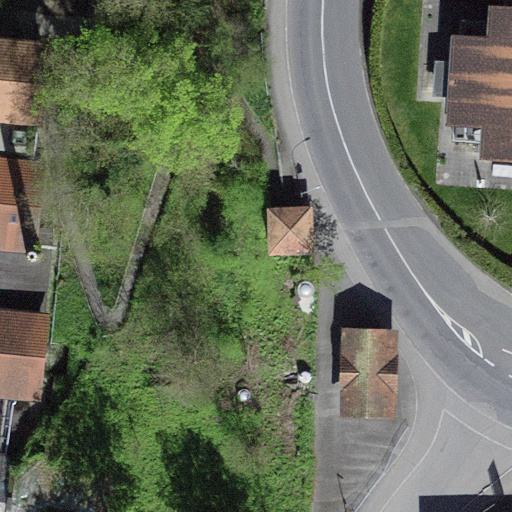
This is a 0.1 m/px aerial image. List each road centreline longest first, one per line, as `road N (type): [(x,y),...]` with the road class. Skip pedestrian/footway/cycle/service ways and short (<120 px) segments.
road 1 (tertiary): [(322,0),(326,85),(370,200),(439,309),(473,342),(511,363)]
road 2 (residential): [(420,511),(511,397)]
